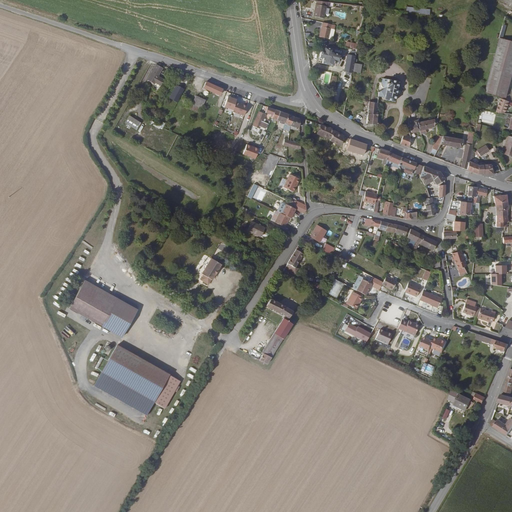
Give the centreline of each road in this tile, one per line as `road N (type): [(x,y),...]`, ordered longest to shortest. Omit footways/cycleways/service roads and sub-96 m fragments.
road 1 (unclassified): [(134,52),(278,100),(311,102)]
road 2 (tertiary): [(430,511),(467,454),(511,348)]
road 3 (residential): [(315,212),(227,343)]
road 4 (tertiary): [(450,169),(346,128),(311,102)]
road 5 (unclassified): [(134,52),(0,3)]
road 6 (residential): [(443,214),(415,224),(315,212)]
